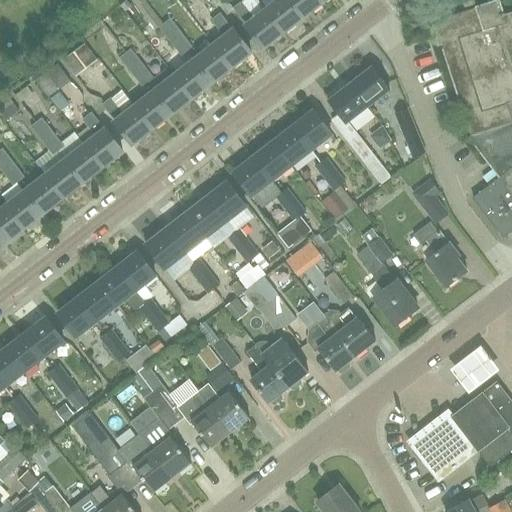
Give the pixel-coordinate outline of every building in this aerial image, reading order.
[(159,27),(164,23),(159,16),(147,0),(131,0),(156,30),(159,27)] [(242,0),(232,8),(246,27),(247,26),(264,48),(284,32),(267,10),(256,19),(242,0)] [(304,17),(290,0),(280,0),(267,10),(284,32),(304,17)] [(323,2),(321,0),(290,0),(304,17),(323,2)] [(511,115),(508,102),(511,100),(511,0),(461,0),(466,14),(458,17),(457,13),(446,17),(447,20),(432,25),(438,45),(441,43),(459,99),(456,101),(468,136),(511,122),(511,115)] [(232,68),(252,52),(221,12),(211,19),(225,38),(215,46),(232,68)] [(171,18),(164,23),(159,27),(170,41),(182,32),(171,18)] [(193,46),(182,32),(170,41),(181,55),(187,51),(193,46)] [(85,43),(64,60),(76,76),(98,60),(85,43)] [(232,68),(215,46),(195,61),(212,83),(232,68)] [(126,53),(120,57),(131,71),(143,62),(132,49),(126,53)] [(212,83),(195,61),(175,76),(193,98),(212,83)] [(143,62),(131,71),(142,86),(148,81),(149,80),(154,76),(143,62)] [(58,64),(36,80),(49,97),(71,81),(58,64)] [(351,83),(369,107),(391,90),(372,66),(351,83)] [(193,98),(175,76),(156,91),(173,114),(193,98)] [(347,124),(369,107),(351,83),(329,100),(347,124)] [(173,114),(156,91),(136,107),(154,129),(173,114)] [(154,129),(136,107),(125,115),(111,97),(101,105),(115,123),(116,122),(133,145),(154,129)] [(483,177),(490,185),(473,198),(504,237),(511,230),(511,100),(508,102),(511,115),(511,122),(468,136),(493,169),(483,177)] [(312,149),(332,133),(315,111),(295,127),(312,149)] [(92,112),(82,119),(96,137),(86,145),(103,168),(124,152),(106,130),(92,112)] [(37,122),(31,126),(42,140),(53,131),(43,117),(37,122)] [(414,124),(402,128),(413,156),(425,152),(414,124)] [(312,149),(295,127),(275,142),(292,164),(312,149)] [(53,131),(42,140),(50,151),(53,155),(59,150),(65,146),(62,142),(53,131)] [(356,131),(346,139),(381,185),(391,176),(375,154),(375,155),(356,131)] [(292,164),(275,142),(256,157),(273,179),(292,164)] [(103,168),(86,145),(66,161),(84,183),(103,168)] [(0,167),(2,171),(14,162),(3,148),(0,150),(0,167)] [(282,191),(273,179),(256,157),(236,173),(263,207),(275,197),(282,191)] [(322,161),(315,166),(320,173),(324,179),(337,169),(327,157),(322,161)] [(84,183),(66,161),(47,176),(64,198),(84,183)] [(14,162),(2,171),(13,185),(19,181),(25,176),(14,162)] [(337,169),(324,179),(332,189),(334,192),(336,191),(341,186),(346,182),(337,169)] [(64,198),(47,176),(27,191),(44,213),(64,198)] [(430,179),(412,193),(436,225),(450,214),(437,196),(441,192),(430,179)] [(208,199),(225,221),(245,205),(228,183),(208,199)] [(288,187),(282,191),(275,197),(285,209),(298,200),(288,187)] [(331,206),(352,218),(361,202),(340,190),(331,206)] [(44,213),(27,191),(7,206),(25,229),(44,213)] [(225,221),(208,199),(188,214),(205,236),(215,228),(221,234),(230,227),(225,221)] [(301,216),(307,212),(298,200),(285,209),(288,214),(294,221),(301,216)] [(25,229),(7,206),(0,211),(0,238),(4,244),(25,229)] [(205,236),(188,214),(169,229),(186,251),(192,260),(212,245),(205,236)] [(301,216),(294,221),(293,223),(303,237),(312,230),(301,216)] [(421,245),(427,240),(437,253),(427,261),(447,287),(467,271),(457,258),(460,256),(450,243),(449,244),(440,231),(439,232),(431,221),(413,235),(421,245)] [(396,282),(385,269),(386,268),(382,263),(394,255),(380,236),(379,237),(372,228),(362,236),(368,245),(368,246),(357,254),(375,277),(374,277),(385,290),(375,298),(397,325),(418,308),(397,281),(396,282)] [(186,251),(169,229),(149,245),(166,267),(186,251)] [(235,233),(229,238),(238,251),(250,241),(241,229),(235,233)] [(250,241),(238,251),(247,263),(254,258),(261,267),(267,262),(260,253),(250,241)] [(309,243),(286,261),(291,269),(315,251),(309,243)] [(139,252),(119,268),(136,290),(156,274),(139,252)] [(201,260),(189,269),(199,281),(211,272),(201,260)] [(322,273),(326,278),(324,279),(343,303),(354,296),(334,271),(331,267),(322,273)] [(119,268),(99,283),(116,305),(126,297),(135,310),(140,307),(145,302),(139,294),(136,290),(119,268)] [(211,272),(199,281),(209,294),(220,284),(211,272)] [(99,283),(80,298),(97,320),(116,305),(99,283)] [(255,284),(244,292),(258,310),(260,309),(274,329),(284,321),(268,301),(255,284)] [(278,295),(268,301),(284,321),(288,326),(297,319),(278,295)] [(97,320),(80,298),(60,313),(76,335),(97,320)] [(140,307),(149,319),(160,311),(151,298),(145,302),(140,307)] [(323,315),(325,316),(356,356),(357,356),(362,358),(369,353),(368,347),(377,341),(359,318),(357,319),(349,309),(341,315),(339,311),(330,310),(323,315)] [(169,323),(160,311),(149,319),(158,331),(169,323)] [(338,370),(343,373),(350,367),(349,362),(356,356),(325,316),(310,328),(308,340),(316,351),(320,348),(337,371),(338,370)] [(27,334),(44,356),(65,340),(47,318),(27,334)] [(106,333),(100,338),(109,350),(122,341),(112,328),(106,333)] [(44,356),(27,334),(8,349),(25,371),(44,356)] [(222,337),(212,345),(232,370),(241,362),(222,337)] [(122,341),(109,350),(119,363),(126,358),(131,353),(122,341)] [(266,345),(257,346),(290,388),(295,391),(302,385),(301,380),(310,373),(292,350),(291,350),(283,341),(275,347),(266,345)] [(481,343),(452,365),(469,387),(498,365),(481,343)] [(283,400),(282,395),(290,388),(257,346),(248,353),(263,372),(252,380),(270,404),(271,403),(275,405),(283,400)] [(0,354),(0,379),(5,386),(25,371),(8,349),(0,354)] [(54,368),(48,373),(57,386),(69,377),(59,363),(54,368)] [(218,392),(225,387),(235,379),(222,364),(206,376),(218,392)] [(69,377),(57,386),(66,398),(67,397),(73,393),(84,407),(89,403),(89,402),(78,389),(69,377)] [(511,400),(498,383),(497,383),(483,394),(454,416),(450,411),(409,442),(440,482),(479,452),(491,466),(511,449),(511,400)] [(144,398),(156,414),(174,400),(162,384),(144,398)] [(231,392),(221,400),(209,384),(199,391),(212,407),(223,423),(221,425),(225,430),(229,427),(233,432),(251,418),(231,392)] [(212,407),(199,391),(199,392),(198,391),(178,406),(186,417),(185,418),(190,425),(193,423),(212,448),(233,432),(229,427),(225,430),(221,425),(223,423),(212,407)] [(15,398),(8,404),(18,416),(30,406),(20,394),(15,398)] [(174,400),(156,414),(160,419),(168,430),(185,418),(186,417),(178,406),(174,400)] [(66,403),(56,411),(64,421),(74,414),(66,403)] [(30,406),(18,416),(27,428),(34,423),(39,419),(30,406)] [(168,430),(160,419),(140,435),(143,439),(165,468),(163,470),(166,474),(170,472),(174,477),(173,478),(192,463),(172,438),(173,437),(168,430)] [(95,436),(86,444),(98,459),(116,446),(104,430),(95,436)] [(143,439),(140,435),(119,450),(128,461),(129,460),(134,467),(144,479),(154,492),(174,477),(170,472),(166,474),(163,470),(165,468),(143,439)] [(0,471),(21,452),(15,446),(0,459),(0,471)] [(116,446),(98,459),(110,475),(119,468),(128,461),(119,450),(116,446)] [(0,486),(4,483),(2,481),(27,458),(21,452),(0,471),(0,511),(11,511),(10,510),(13,507),(6,500),(3,504),(0,500),(0,486)] [(38,483),(29,491),(36,499),(45,511),(60,511),(46,491),(38,483)] [(10,495),(20,506),(31,496),(20,485),(10,495)] [(46,491),(60,511),(73,511),(70,507),(54,485),(46,491)] [(361,511),(340,485),(318,502),(325,511),(361,511)] [(101,486),(92,492),(107,511),(137,511),(124,494),(113,502),(101,486)] [(91,491),(70,507),(73,511),(107,511),(92,492),(91,491)] [(487,506),(476,511),(475,511),(469,501),(449,511),(510,511),(511,511),(511,510),(506,499),(488,508),(487,506)]
